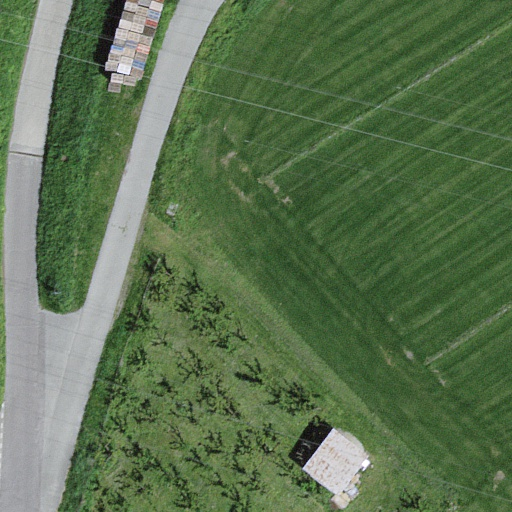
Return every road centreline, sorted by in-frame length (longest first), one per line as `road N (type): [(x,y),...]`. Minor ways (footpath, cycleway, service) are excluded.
road 1 (unclassified): [(203,0),(172,67),(87,341),(60,378),(20,392)]
road 2 (unclassified): [(57,0),(21,204),(20,392)]
road 3 (unclassified): [(20,392),(19,511)]
